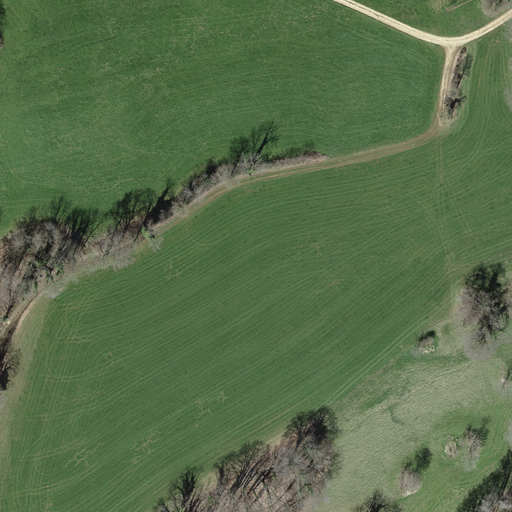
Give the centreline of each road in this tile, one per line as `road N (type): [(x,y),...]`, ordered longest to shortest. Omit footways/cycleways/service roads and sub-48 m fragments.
road 1 (track): [(333,0),(454,49),(511,17)]
road 2 (track): [(375,152),(425,141),(438,129),(454,49)]
